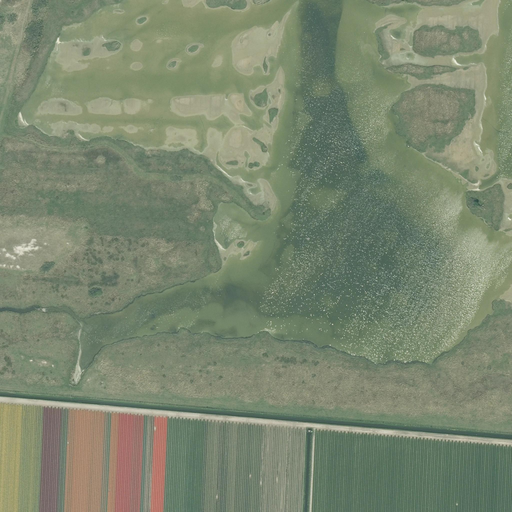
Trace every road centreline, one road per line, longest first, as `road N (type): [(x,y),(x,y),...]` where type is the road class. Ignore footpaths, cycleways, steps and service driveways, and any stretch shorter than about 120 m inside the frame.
road 1 (track): [(511,442),(0,399)]
road 2 (track): [(511,429),(0,387)]
road 3 (track): [(0,128),(28,1)]
